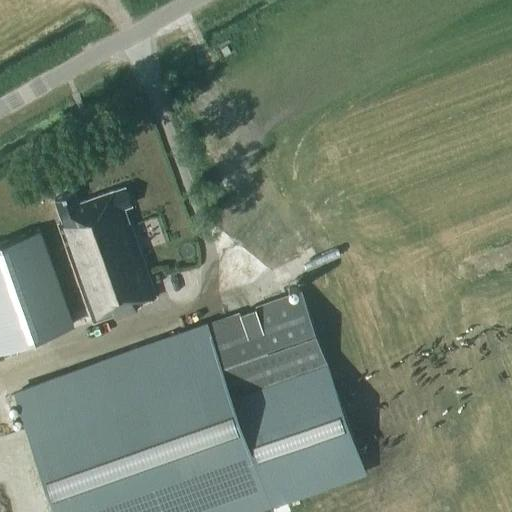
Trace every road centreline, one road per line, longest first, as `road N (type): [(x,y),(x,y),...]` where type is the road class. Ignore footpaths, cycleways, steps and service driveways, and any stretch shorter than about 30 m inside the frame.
road 1 (unknown): [(127,37),(215,250),(213,274),(202,287),(0,371)]
road 2 (unclassified): [(0,108),(195,0)]
